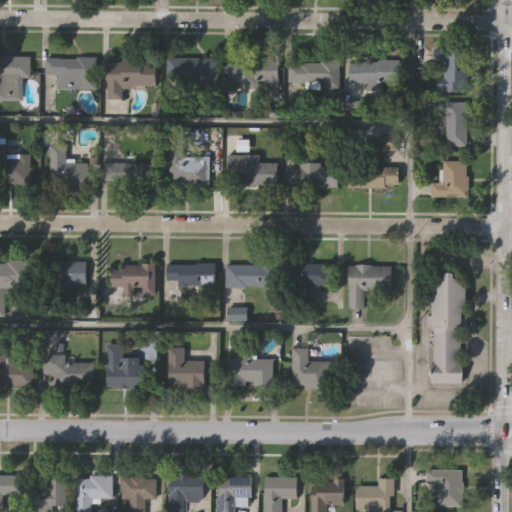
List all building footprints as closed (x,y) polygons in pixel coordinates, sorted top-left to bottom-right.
[(469,88),(438,87),(438,74),(444,74),(444,63),(434,63),(434,48),(466,48),(466,52),(469,52),(469,88)] [(22,75),(22,98),(0,98),(0,54),(4,54),(4,52),(11,52),(11,54),(30,54),(30,75),(22,75)] [(97,87),(56,86),(57,72),(45,72),(45,55),(60,55),(60,57),(78,57),(78,55),(97,55),(97,87)] [(133,86),(123,86),(122,96),(108,96),(108,61),(122,61),(122,57),(142,57),(142,61),(156,61),(156,83),(133,82),(133,86)] [(220,57),(220,87),(188,86),(188,79),(180,79),(180,77),(169,77),(169,57),(220,57)] [(340,58),(340,82),(320,82),(320,88),(305,88),(305,82),(288,82),(288,63),(299,64),(299,61),(320,61),(320,58),(340,58)] [(279,97),(266,97),(266,90),(259,90),(255,86),(238,85),(237,82),(232,82),(232,81),(229,80),(229,62),(241,62),(241,60),(258,61),(258,59),(280,59),(279,97)] [(400,59),(400,81),(382,81),(382,91),(368,91),(368,80),(349,80),(349,63),(363,63),(363,60),(378,60),(378,59),(400,59)] [(466,143),(445,143),(445,134),(437,134),(437,114),(445,114),(445,98),(467,98),(466,112),(469,112),(469,119),(466,119),(466,143)] [(33,152),(33,183),(0,183),(0,130),(6,130),(6,135),(7,135),(7,142),(9,142),(9,152),(33,152)] [(68,158),(77,158),(77,161),(90,161),(90,184),(68,184),(68,180),(51,180),(51,144),(44,144),(44,130),(60,130),(60,142),(68,142),(68,158)] [(209,184),(189,184),(189,181),(169,180),(170,156),(166,156),(166,133),(183,133),(183,155),(198,155),(198,153),(210,154),(209,184)] [(398,135),(381,135),(381,151),(398,151),(398,135)] [(277,161),(277,184),(236,183),(236,171),(227,171),(228,153),(248,153),(248,161),(277,161)] [(431,194),(431,180),(442,181),(443,158),(466,158),(466,174),(469,174),(468,195),(431,194)] [(158,161),(158,184),(134,184),(134,181),(119,181),(119,179),(107,179),(107,160),(158,161)] [(338,186),(301,187),(301,184),(289,185),(289,168),(300,168),(300,161),(320,161),(320,165),(338,165),(338,186)] [(349,187),(349,165),(399,166),(399,183),(385,183),(385,187),(349,187)] [(34,258),(34,286),(22,285),(22,282),(5,282),(5,313),(0,313),(0,260),(6,260),(6,257),(34,258)] [(49,258),(86,259),(86,282),(78,282),(78,290),(48,289),(49,258)] [(216,284),(188,283),(188,285),(179,285),(179,279),(167,279),(168,262),(198,262),(198,260),(217,260),(216,284)] [(155,292),(141,292),(142,284),(134,284),(134,293),(124,293),(124,284),(111,284),(112,267),(123,268),(124,263),(142,263),(142,261),(156,261),(155,292)] [(332,262),(332,284),(312,283),(312,301),(295,301),(295,261),(332,262)] [(225,287),(225,264),(260,264),(260,262),(277,262),(277,285),(246,285),(246,287),(225,287)] [(360,291),(360,310),(346,310),(347,265),(387,266),(387,292),(360,291)] [(466,303),(462,306),(462,313),(466,313),(466,327),(460,327),(459,360),(461,360),(461,381),(429,381),(429,360),(432,360),(432,326),(426,326),(426,314),(430,314),(430,303),(426,303),(426,286),(432,286),(444,275),(444,270),(448,269),(453,270),(453,274),(466,287),(466,303)] [(0,296),(0,319),(18,319),(18,296),(0,296)] [(34,384),(14,383),(14,385),(3,385),(3,383),(0,383),(0,341),(9,341),(8,355),(14,355),(13,361),(16,361),(16,355),(35,355),(34,384)] [(141,356),(141,363),(146,363),(146,385),(129,385),(129,386),(121,386),(121,385),(107,384),(108,342),(125,342),(125,355),(141,356)] [(207,386),(185,386),(185,383),(168,383),(170,344),(187,345),(186,358),(207,358),(206,379),(207,379),(207,386)] [(332,359),(331,387),(306,386),(306,385),(293,384),(294,345),(311,346),(310,359),(332,359)] [(276,357),(275,384),(255,384),(255,379),(247,378),(247,384),(228,383),(229,355),(245,356),(245,347),(258,348),(258,356),(276,357)] [(67,352),(67,360),(96,361),(96,384),(57,383),(58,371),(45,371),(46,352),(67,352)] [(425,467),(462,468),(462,505),(438,505),(438,483),(425,483),(425,467)] [(160,476),(159,497),(148,497),(148,511),(131,511),(131,498),(123,497),(123,476),(131,476),(131,472),(146,473),(146,476),(160,476)] [(21,494),(3,494),(3,511),(0,511),(0,473),(21,473),(21,494)] [(67,505),(53,505),(53,511),(28,511),(28,487),(48,488),(48,473),(68,474),(67,505)] [(115,497),(102,497),(102,502),(94,502),(94,511),(76,511),(77,476),(92,476),(92,473),(116,473),(115,497)] [(188,498),(187,511),(168,511),(169,492),(170,492),(170,474),(206,474),(206,495),(203,495),(203,500),(190,500),(190,498),(188,498)] [(236,507),(236,511),(217,511),(218,478),(227,478),(227,476),(251,476),(251,497),(248,497),(248,507),(236,507)] [(296,498),(281,498),(280,511),(263,511),(264,476),(297,476),(296,498)] [(346,503),(327,503),(327,511),(311,511),(311,485),(317,485),(317,480),(334,480),(334,476),(346,477),(346,503)] [(377,477),(395,477),(395,495),(391,495),(390,511),(376,511),(376,508),(354,508),(354,484),(377,484),(377,477)]
